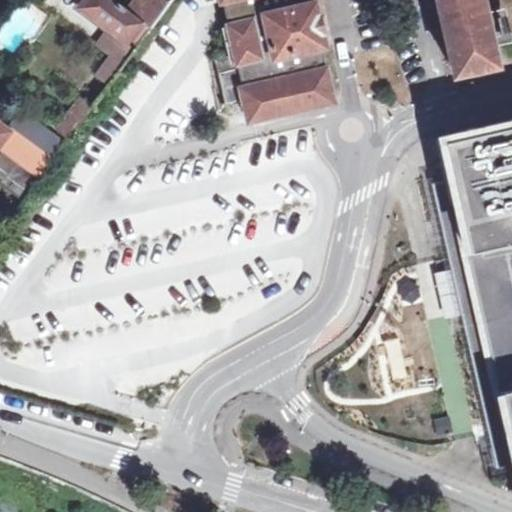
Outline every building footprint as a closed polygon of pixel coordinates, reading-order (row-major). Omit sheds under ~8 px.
[(83,0),(79,6),(130,37),(132,34),(141,40),(150,29),(169,4),(164,0),(133,0),(126,10),(111,0),(83,0)] [(241,121),(245,120),(330,101),(322,68),(317,69),(313,51),(325,48),(314,0),(308,2),(307,0),(224,0),(230,23),(219,26),(226,51),(208,55),(220,108),(237,104),(241,121)] [(511,0),(435,0),(453,75),(497,64),(482,0),(511,0)] [(130,37),(126,43),(135,49),(141,40),(132,34),(130,37)] [(135,49),(126,43),(100,77),(109,84),(119,71),(135,49)] [(79,98),(56,128),(68,137),(81,121),(91,107),(79,98)] [(7,125),(11,129),(51,160),(68,137),(56,128),(56,129),(48,141),(32,128),(34,124),(17,111),(7,125)] [(511,113),(504,115),(426,133),(454,255),(486,392),(511,503),(511,502),(511,113)] [(0,198),(13,209),(51,160),(11,129),(8,132),(0,126),(0,198)]
